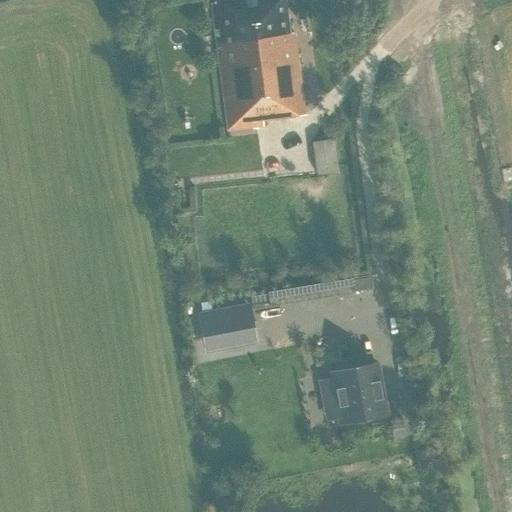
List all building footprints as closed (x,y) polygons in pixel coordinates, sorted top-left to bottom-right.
[(285,123),(285,118),(304,115),(293,33),(289,33),(284,0),(236,0),(210,3),(227,131),(285,123)] [(312,143),(316,174),(336,172),(332,140),(312,143)] [(208,302),(199,303),(201,312),(210,310),(210,309),(208,302)] [(246,306),(199,316),(205,349),(253,340),(246,306)] [(377,361),(326,370),(337,426),(388,417),(377,361)]
